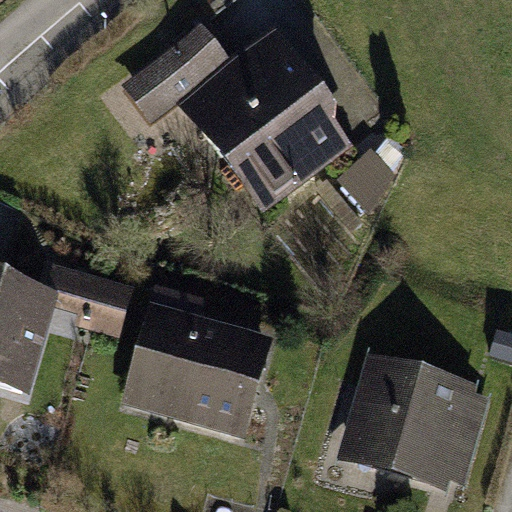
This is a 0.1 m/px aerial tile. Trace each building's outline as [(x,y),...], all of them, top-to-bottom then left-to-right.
[(277,44),(187,112),(224,161),(235,153),(278,211),(349,158),(308,105),(317,98),(277,44)] [(362,212),(406,196),(393,160),(348,177),(362,212)] [(130,340),(143,293),(78,276),(65,322),(130,340)] [(54,297),(0,283),(0,385),(28,393),(54,297)] [(156,318),(133,404),(246,434),(269,349),(156,318)] [(461,397),(381,376),(359,459),(439,480),(461,397)]
